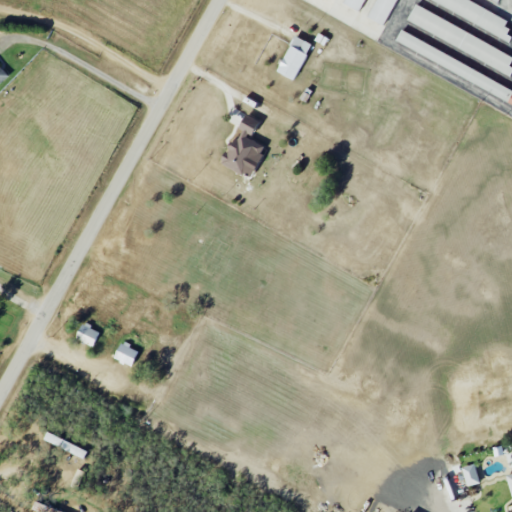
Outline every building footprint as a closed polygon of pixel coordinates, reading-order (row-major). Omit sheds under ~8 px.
[(347,0),(345,5),(362,13),(367,0),(347,0)] [(396,0),(376,0),(367,17),(383,26),(396,0)] [(507,19),(469,0),(427,0),(507,40),(511,30),(504,26),(507,19)] [(511,55),(414,6),(406,22),(510,75),(511,71),(511,68),(508,67),(511,59),(511,55)] [(293,81),(312,45),(294,36),(276,72),(293,81)] [(0,83),(8,76),(0,66),(0,83)] [(241,176),(255,153),(259,155),(264,147),(249,138),(258,122),(245,114),(236,127),(240,130),(220,163),(241,176)] [(100,331),(81,323),(74,338),(92,347),(100,331)] [(114,359),(132,366),(138,349),(120,342),(114,359)] [(462,466),(465,486),(478,483),(475,464),(462,466)]
